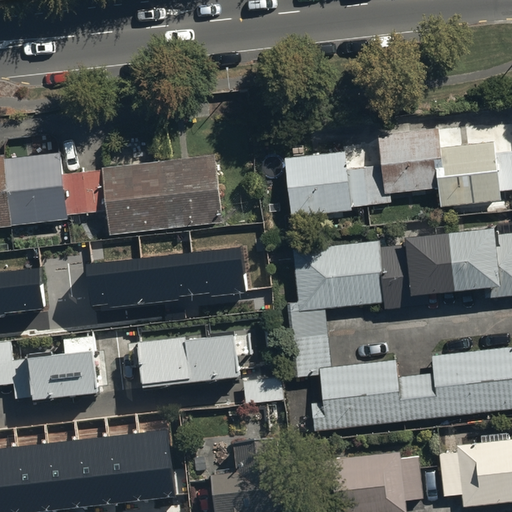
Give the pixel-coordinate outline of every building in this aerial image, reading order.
[(208,90),(209,112),(250,110),(249,87),(208,90)] [(285,152),(291,211),(352,205),(352,203),(392,199),(391,188),(438,183),(440,202),(501,195),(501,187),(511,185),(511,146),(497,149),(495,136),(442,141),(440,122),(378,129),(382,161),(348,165),(345,146),(285,152)] [(6,144),(0,144),(0,216),(13,215),(13,220),(69,214),(68,211),(108,206),(111,229),(223,217),(215,149),(102,162),(103,164),(64,169),(61,146),(7,152),(6,144)] [(316,425),(511,403),(511,341),(431,351),(433,368),(398,372),(397,354),(333,361),(327,305),(384,299),(384,305),(431,300),(430,286),(483,280),(485,294),(511,291),(511,226),(496,228),(494,218),(404,228),(405,239),(381,242),(380,236),(295,245),(301,298),(288,299),(296,371),(322,369),(325,399),(314,400),(316,425)] [(242,247),(86,265),(91,305),(109,303),(109,308),(179,300),(178,295),(208,291),(209,297),(248,292),(242,247)] [(41,268),(0,272),(0,313),(46,308),(41,268)] [(139,332),(143,378),(241,367),(239,350),(254,349),(251,327),(236,328),(236,324),(187,329),(186,327),(139,332)] [(0,337),(0,379),(15,378),(17,393),(100,384),(94,332),(64,335),(65,342),(28,345),(29,353),(14,355),(12,336),(0,337)] [(246,400),(285,396),(282,372),(244,377),(246,400)] [(0,448),(0,511),(34,511),(176,496),(168,429),(0,448)] [(303,511),(295,433),(235,440),(239,469),(212,472),(215,511),(303,511)] [(463,503),(511,497),(511,435),(457,441),(457,448),(439,450),(444,492),(461,490),(463,503)] [(401,454),(400,447),(315,456),(320,511),(380,511),(408,509),(406,496),(424,494),(420,452),(401,454)]
